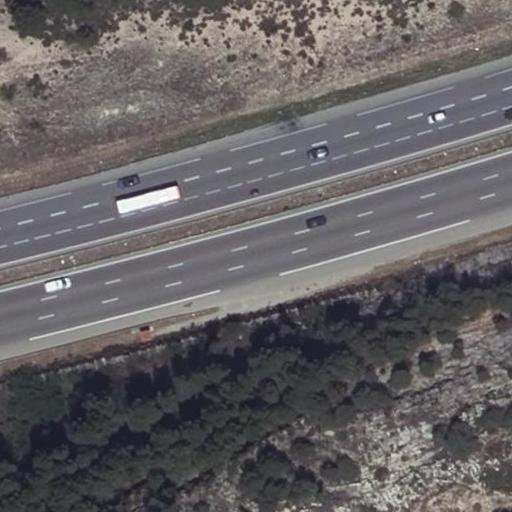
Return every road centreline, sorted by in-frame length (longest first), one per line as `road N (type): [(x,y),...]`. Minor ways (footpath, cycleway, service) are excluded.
road 1 (motorway): [(0,319),(254,258),(511,178)]
road 2 (motorway): [(511,97),(0,238)]
